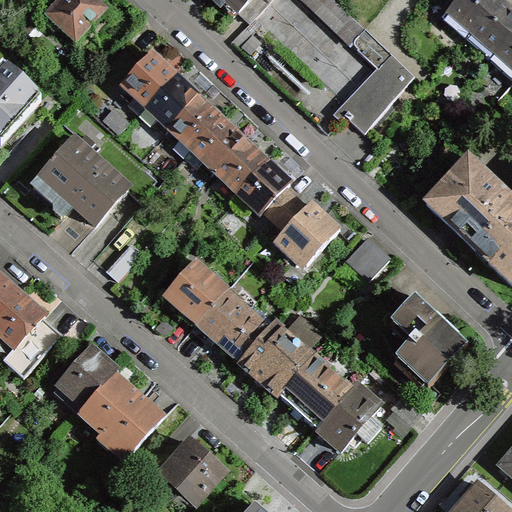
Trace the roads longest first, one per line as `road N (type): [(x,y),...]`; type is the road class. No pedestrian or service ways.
road 1 (residential): [(154,0),(511,341)]
road 2 (residential): [(0,216),(341,511)]
road 3 (tertiary): [(511,376),(392,511)]
